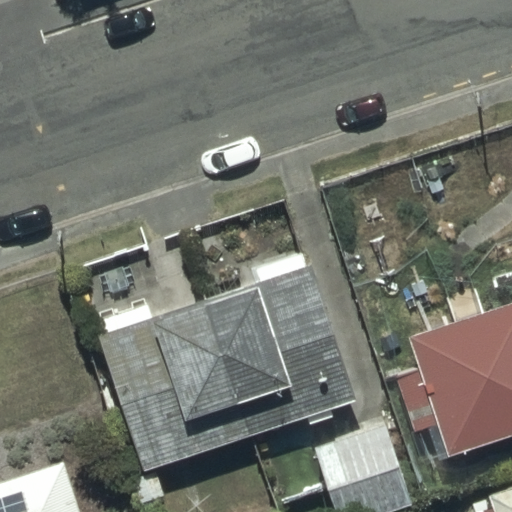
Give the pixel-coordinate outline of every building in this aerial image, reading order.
[(300,269),(205,305),(254,440),(351,403),(300,269)] [(198,305),(101,340),(151,475),(248,440),(198,305)] [(511,314),(403,346),(442,460),(511,438),(511,314)] [(379,422),(306,447),(327,511),(375,511),(406,502),(379,422)] [(73,511),(58,463),(0,481),(0,511),(73,511)] [(273,511),(267,497),(232,511),(273,511)] [(511,511),(511,497),(480,509),(480,511),(511,511)]
